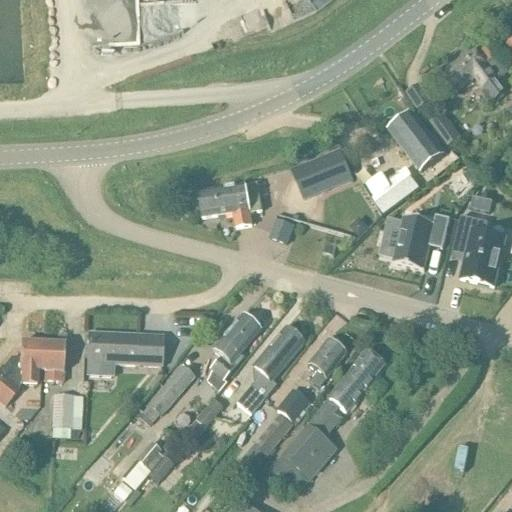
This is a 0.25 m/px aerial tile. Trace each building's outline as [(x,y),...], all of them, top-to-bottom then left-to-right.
[(474,52),(446,73),(459,90),(472,80),(482,92),(483,91),(493,105),(499,101),(505,96),(496,84),(508,75),(497,58),(494,61),(485,48),(476,54),(474,52)] [(417,86),(405,94),(417,113),(429,105),(417,86)] [(439,111),(425,121),(437,137),(447,151),(454,146),(461,140),(451,126),(439,111)] [(411,116),(389,132),(421,175),(426,172),(443,159),(411,116)] [(340,152),(292,172),(298,185),(321,176),(328,193),(353,183),(340,152)] [(382,176),(363,187),(372,202),(383,196),(391,190),(382,176)] [(414,183),(383,206),(390,216),(421,192),(414,183)] [(257,186),(245,187),(230,190),(234,216),(236,231),(251,228),(249,216),(262,214),(259,200),(257,186)] [(230,190),(198,195),(202,221),(234,216),(230,190)] [(473,201),(470,213),(490,218),(493,206),(473,201)] [(401,222),(389,265),(416,273),(422,250),(433,253),(441,224),(428,220),(426,230),(401,222)] [(462,220),(453,256),(466,259),(460,285),(494,293),(506,243),(485,238),(487,227),(462,220)] [(300,232),(275,224),(269,241),(294,250),(300,232)] [(326,246),(323,257),(334,260),(337,249),(326,246)] [(210,373),(212,374),(205,386),(217,396),(226,386),(223,384),(242,360),(239,358),(260,334),(242,319),(212,353),(220,361),(210,373)] [(260,378),(236,407),(250,418),(274,389),(270,386),(303,346),(285,331),(251,371),(260,378)] [(88,364),(87,379),(100,380),(113,380),(114,369),(162,371),(162,367),(163,339),(139,338),(89,336),(88,356),(88,364)] [(310,384),(318,391),(345,358),(327,343),(306,370),(316,378),(310,384)] [(0,405),(3,407),(7,411),(19,395),(16,393),(22,385),(37,386),(38,372),(41,372),(43,347),(21,345),(20,361),(11,361),(0,374),(0,405)] [(65,347),(43,347),(41,372),(42,372),(42,383),(63,384),(65,347)] [(300,479),(308,486),(335,457),(323,446),(340,424),(332,418),(338,410),(345,416),(383,369),(366,355),(327,402),(330,404),(281,459),(282,460),(268,476),(287,493),(300,479)] [(160,421),(194,381),(181,369),(138,420),(148,429),(158,419),(160,421)] [(277,414),(291,426),(308,406),(293,394),(277,414)] [(55,399),(55,438),(55,441),(77,441),(82,430),(82,399),(55,399)] [(213,403),(196,424),(205,431),(222,411),(213,403)] [(497,462),(511,443),(511,406),(507,403),(496,417),(491,413),(481,426),(485,429),(474,443),(497,462)] [(278,417),(252,450),(266,461),(292,429),(278,417)] [(195,424),(187,434),(198,443),(206,433),(195,424)] [(136,465),(146,472),(161,455),(151,447),(136,465)] [(149,480),(159,488),(174,469),(164,461),(149,480)] [(144,476),(135,469),(125,481),(134,488),(144,476)] [(121,486),(113,495),(123,504),(131,494),(121,486)]
